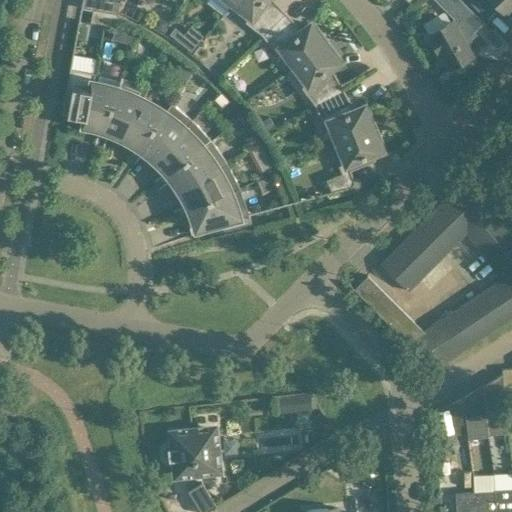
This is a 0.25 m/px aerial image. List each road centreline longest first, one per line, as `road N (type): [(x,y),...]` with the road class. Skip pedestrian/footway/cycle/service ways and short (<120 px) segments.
road 1 (residential): [(309,283),(252,339),(235,345),(121,322)]
road 2 (residential): [(233,511),(405,405)]
road 3 (residential): [(449,141),(309,283)]
road 4 (residential): [(121,322),(137,275),(132,231),(113,204),(60,183)]
road 5 (residential): [(449,141),(354,0)]
road 6 (tertiary): [(0,162),(30,0)]
road 7 (residential): [(405,405),(380,348),(309,283)]
road 8 (residential): [(405,405),(511,339)]
road 9 (residential): [(121,322),(0,301)]
